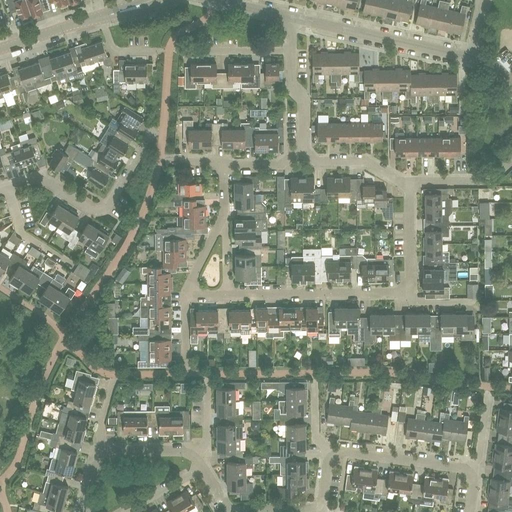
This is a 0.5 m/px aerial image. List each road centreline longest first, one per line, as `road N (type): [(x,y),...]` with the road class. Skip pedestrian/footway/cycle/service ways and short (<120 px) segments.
road 1 (residential): [(156,132),(106,208),(90,211),(39,179),(8,189)]
road 2 (residential): [(470,57),(291,19)]
road 3 (residential): [(404,289),(226,294)]
road 4 (residential): [(333,455),(470,473)]
